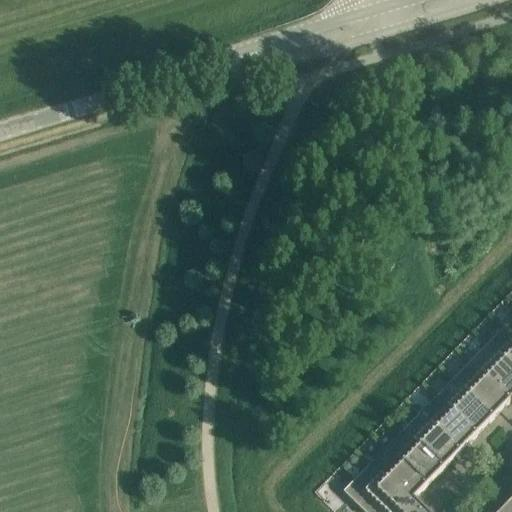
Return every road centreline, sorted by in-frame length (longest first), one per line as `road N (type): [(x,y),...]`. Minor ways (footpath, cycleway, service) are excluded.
road 1 (unclassified): [(372,10),(163,82)]
road 2 (unclassified): [(163,82),(373,37)]
road 3 (unclassified): [(0,132),(163,82)]
road 4 (unclassified): [(373,37),(498,0)]
